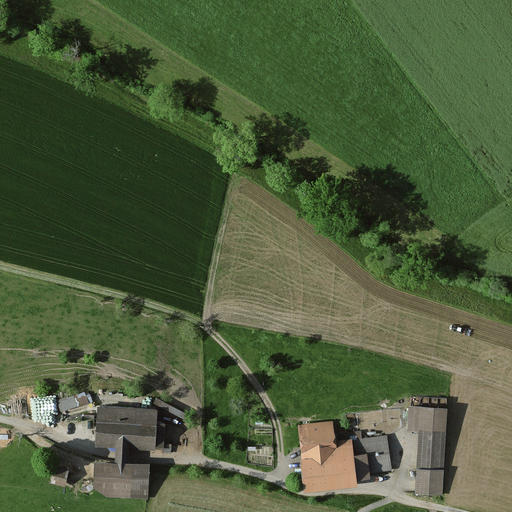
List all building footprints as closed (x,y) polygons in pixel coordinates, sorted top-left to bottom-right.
[(87,402),(84,392),(58,401),(61,410),(87,402)] [(155,421),(156,409),(101,405),(99,440),(154,444),(154,442),(163,442),(164,423),(155,421)] [(446,408),(410,406),(409,429),(419,429),(416,492),(441,494),(446,408)] [(354,481),(353,474),(390,468),(385,435),(362,438),(361,431),(332,434),(331,428),(304,431),(308,460),(303,461),(306,486),(354,481)] [(146,496),(148,463),(116,461),(113,461),(112,464),(96,464),(95,481),(94,481),(94,483),(99,490),(110,495),(146,496)] [(54,468),(52,479),(66,482),(69,471),(54,468)]
